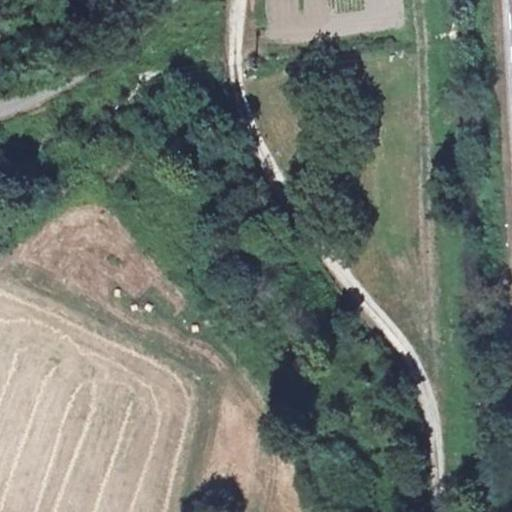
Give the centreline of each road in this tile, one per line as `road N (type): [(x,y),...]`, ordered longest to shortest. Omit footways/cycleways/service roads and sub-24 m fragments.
road 1 (track): [(437,511),(426,389),(322,253),(243,115),(233,40),(237,0)]
road 2 (unclassified): [(0,114),(107,67),(189,0)]
